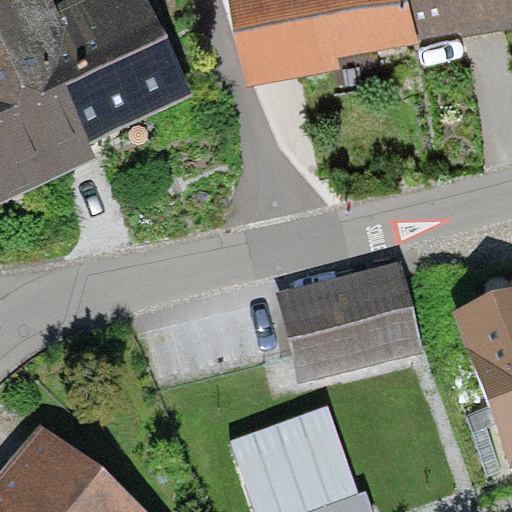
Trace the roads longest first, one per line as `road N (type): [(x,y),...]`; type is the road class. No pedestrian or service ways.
road 1 (residential): [(0,321),(64,289),(281,238)]
road 2 (residential): [(205,0),(281,238)]
road 3 (residential): [(281,238),(511,192)]
